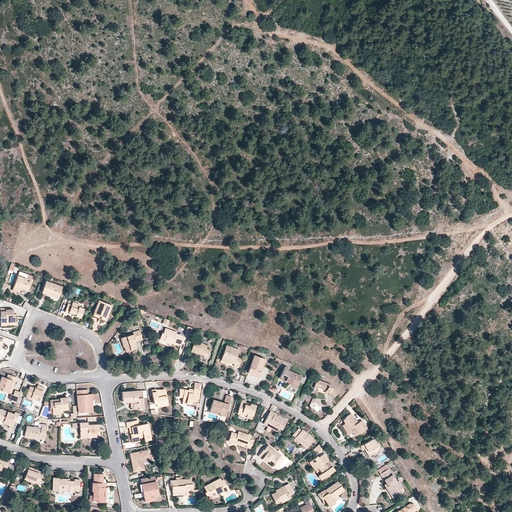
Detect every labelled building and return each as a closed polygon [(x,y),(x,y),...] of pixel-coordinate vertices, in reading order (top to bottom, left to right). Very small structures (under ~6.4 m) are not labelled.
[(28,291),(33,276),(28,275),(27,279),(18,276),(17,276),(12,290),(19,293),(20,290),(21,288),(23,289),(28,291)] [(58,298),(62,287),(46,281),(42,292),(51,296),(58,298)] [(106,321),(112,305),(99,300),(94,313),(101,317),(101,318),(106,321)] [(81,318),(84,309),(79,307),(80,305),(73,302),(72,305),(68,304),(65,312),(69,313),(69,312),(76,314),(76,316),(81,318)] [(16,322),(16,316),(14,316),(14,314),(14,310),(6,310),(6,309),(1,309),(1,325),(6,325),(6,322),(16,322)] [(181,345),(184,336),(176,334),(177,332),(165,328),(163,333),(162,333),(160,339),(172,344),(173,342),(174,339),(177,340),(175,343),(181,345)] [(137,348),(135,342),(143,339),(140,330),(133,332),(134,334),(122,338),(126,352),(131,350),(131,349),(134,348),(134,349),(137,348)] [(210,350),(207,349),(208,346),(195,341),(191,351),(204,356),(203,357),(207,358),(210,350)] [(236,356),(239,349),(226,344),(220,359),(226,362),(226,360),(228,361),(233,363),(233,365),(238,367),(241,358),(236,356)] [(258,375),(265,358),(253,354),(247,371),(258,375)] [(301,376),(301,375),(288,369),(288,367),(284,365),(278,377),(288,382),(292,384),(291,385),(296,387),(299,381),(301,376)] [(8,393),(13,380),(15,381),(17,377),(8,374),(7,378),(2,377),(0,381),(0,387),(3,389),(2,391),(8,393)] [(339,390),(330,384),(316,379),(313,387),(317,389),(318,387),(325,390),(328,392),(328,394),(333,398),(339,390)] [(40,402),(45,388),(38,385),(37,387),(36,389),(35,388),(30,386),(29,388),(28,390),(26,396),(35,399),(35,400),(40,402)] [(167,401),(164,390),(156,392),(156,389),(155,388),(151,389),(154,403),(156,403),(167,401)] [(198,398),(200,389),(199,389),(193,388),(193,389),(193,390),(188,390),(179,388),(178,392),(179,392),(178,396),(182,397),(181,403),(186,403),(186,402),(194,404),(195,397),(198,398)] [(143,397),(142,389),(122,391),(122,401),(130,401),(133,401),(133,408),(143,407),(143,397)] [(16,402),(20,392),(15,390),(13,395),(11,394),(9,399),(16,402)] [(91,412),(90,394),(88,394),(88,390),(77,391),(78,413),(91,412)] [(224,415),(230,395),(225,394),(223,402),(213,399),(210,409),(219,412),(218,414),(224,415)] [(68,410),(67,397),(60,398),(60,399),(60,402),(50,402),(50,403),(50,408),(52,407),(53,412),(61,412),(61,410),(68,410)] [(251,418),(256,404),(250,403),(250,404),(249,405),(244,404),(245,402),(246,400),(241,399),(237,413),(241,414),(242,411),(247,413),(246,415),(246,417),(251,418)] [(16,423),(19,414),(15,412),(15,414),(0,409),(0,408),(0,419),(7,422),(6,424),(10,426),(12,421),(16,423)] [(281,429),(287,419),(278,414),(277,415),(273,413),(274,412),(270,410),(263,423),(267,425),(269,422),(278,427),(281,429)] [(367,428),(361,420),(358,422),(357,423),(354,420),(350,413),(346,415),(343,419),(345,423),(342,425),(345,430),(350,427),(352,432),(355,435),(367,428)] [(151,439),(148,423),(138,425),(137,420),(126,422),(127,427),(129,427),(131,426),(133,433),(130,434),(131,439),(139,437),(143,436),(144,436),(144,440),(151,439)] [(100,437),(99,424),(88,425),(88,422),(79,423),(80,425),(80,428),(80,434),(88,433),(89,437),(100,437)] [(278,427),(269,422),(267,425),(276,431),(278,427)] [(45,439),(47,425),(42,424),(41,429),(27,426),(24,437),(39,440),(40,438),(45,439)] [(314,439),(307,434),(306,435),(301,430),(298,427),(291,435),(306,448),(314,439)] [(249,439),(250,435),(238,431),(237,433),(231,431),(228,440),(234,443),(235,441),(238,442),(246,445),(246,446),(250,448),(252,440),(249,439)] [(380,449),(373,438),(360,446),(362,450),(364,449),(366,447),(371,455),(380,449)] [(280,455),(267,444),(263,449),(263,448),(258,455),(267,463),(270,459),(274,463),(280,455)] [(312,448),(316,454),(323,451),(319,444),(312,448)] [(141,460),(141,458),(148,456),(147,449),(129,453),(133,470),(143,468),(141,460)] [(332,465),(332,466),(327,459),(328,459),(324,453),(318,457),(317,455),(311,459),(314,463),(315,462),(318,467),(322,472),(318,475),(321,479),(335,470),(332,465)] [(8,462),(9,459),(0,455),(0,470),(4,472),(5,468),(8,462)] [(318,467),(315,462),(314,463),(311,459),(308,461),(314,469),(318,467)] [(380,474),(388,468),(386,464),(377,469),(380,474)] [(44,478),(45,474),(42,473),(42,472),(35,469),(34,471),(27,468),(28,466),(24,465),(22,472),(25,473),(23,479),(29,481),(30,479),(38,483),(41,476),(44,478)] [(403,487),(398,480),(397,481),(388,468),(380,474),(384,480),(386,483),(390,489),(388,490),(393,499),(399,495),(397,491),(400,489),(403,487)] [(102,478),(103,473),(93,473),(93,482),(102,482),(102,478)] [(159,495),(156,481),(153,481),(152,476),(140,479),(141,484),(143,491),(145,501),(154,500),(153,497),(159,496),(159,495)] [(79,490),(79,479),(73,478),(73,480),(69,480),(66,480),(66,478),(58,478),(58,477),(52,477),(52,490),(57,490),(58,487),(68,488),(68,491),(73,491),(73,489),(79,490)] [(228,489),(223,479),(221,480),(220,477),(203,486),(206,491),(204,492),(208,498),(216,493),(222,490),(223,492),(228,489)] [(193,489),(192,483),(191,483),(190,478),(181,479),(175,479),(169,480),(170,485),(171,485),(172,492),(185,491),(185,494),(190,493),(190,491),(193,491),(193,489)] [(336,494),(344,490),(337,481),(325,489),(324,489),(317,494),(320,497),(322,496),(324,498),(329,506),(335,502),(334,501),(332,497),(336,494)] [(102,501),(103,486),(105,487),(106,482),(105,482),(102,482),(93,482),(91,482),(91,490),(92,490),(92,495),(89,495),(89,499),(92,499),(96,500),(96,501),(102,501)] [(290,494),(293,492),(289,483),(280,487),(281,489),(276,491),(272,494),(276,503),(281,500),(290,495),(290,494)] [(315,511),(309,501),(306,502),(306,504),(300,507),(302,511),(299,511),(315,511)] [(413,511),(414,510),(417,511),(413,504),(410,503),(395,511),(413,511)]
